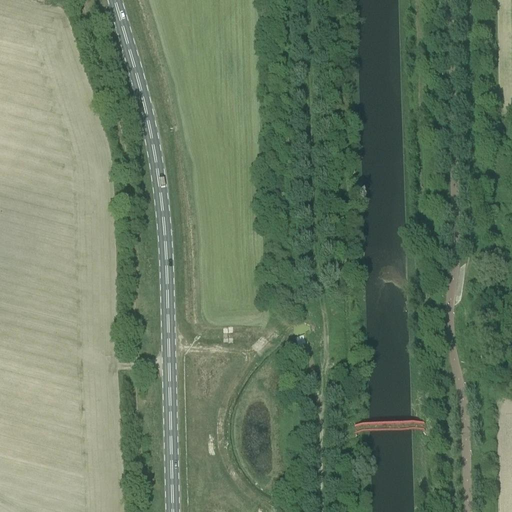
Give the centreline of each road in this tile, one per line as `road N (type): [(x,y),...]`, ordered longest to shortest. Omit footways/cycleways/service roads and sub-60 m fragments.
road 1 (secondary): [(172,511),(159,188),(113,0)]
road 2 (track): [(470,0),(469,251),(451,285)]
